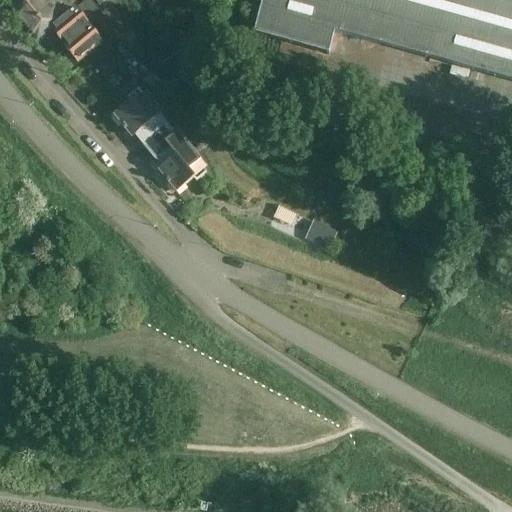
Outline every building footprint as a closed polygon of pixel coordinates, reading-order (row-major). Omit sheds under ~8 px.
[(30,0),(31,0),(14,14),(37,40),(50,29),(49,27),(67,13),(56,0),(30,0)] [(67,13),(49,27),(50,29),(62,44),(86,25),(88,28),(94,23),(101,18),(87,0),(86,0),(74,9),(68,14),(67,13)] [(511,0),(263,0),(253,35),(328,55),(334,33),(511,82),(511,0)] [(101,18),(94,23),(109,42),(123,32),(119,27),(119,18),(112,9),(101,18)] [(86,25),(62,44),(76,62),(100,43),(88,28),(86,25)] [(107,56),(98,64),(107,75),(116,68),(107,56)] [(130,102),(112,117),(120,126),(121,127),(120,128),(122,130),(124,132),(124,131),(125,131),(127,128),(134,137),(142,146),(166,126),(159,117),(161,114),(146,95),(143,97),(138,91),(128,99),(127,99),(130,102)] [(166,126),(142,146),(153,160),(154,161),(155,162),(156,162),(157,162),(158,162),(159,162),(160,161),(163,164),(164,166),(160,169),(157,171),(164,179),(165,181),(164,181),(166,184),(167,185),(168,185),(176,194),(193,180),(194,182),(196,183),(206,174),(205,173),(197,164),(200,161),(177,133),(174,136),(166,126)] [(497,252),(501,240),(503,232),(483,226),(477,247),(497,252)] [(320,228),(313,243),(328,250),(329,248),(335,235),(320,228)]
